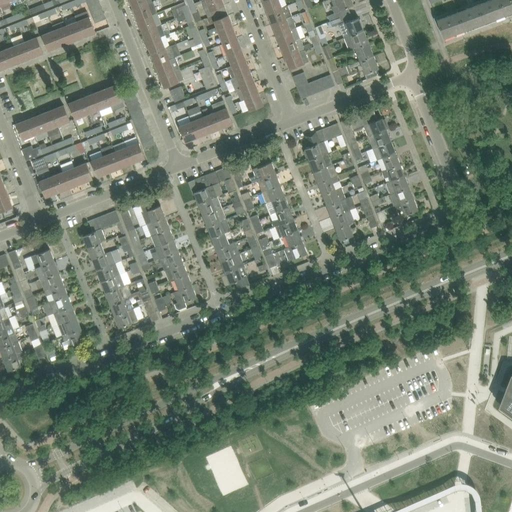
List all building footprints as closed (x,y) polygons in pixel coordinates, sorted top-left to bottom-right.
[(57,4),(55,0),(51,0),(52,1),(44,4),(45,9),(57,4)] [(152,1),(151,0),(129,0),(133,9),(147,3),(152,1)] [(213,16),(226,11),(224,6),(222,0),(205,0),(202,1),(208,18),(213,16)] [(281,6),(278,0),(266,0),(263,1),(267,13),(282,7),(281,6)] [(306,10),(301,0),(297,0),(296,1),(300,12),(306,10)] [(348,7),(353,5),(351,0),(336,0),(338,4),(332,7),(334,13),(328,16),(330,21),(350,13),(348,7)] [(484,22),(495,18),(487,0),(484,0),(477,3),(484,22)] [(487,0),(495,18),(505,14),(499,0),(487,0)] [(499,0),(505,14),(511,11),(511,4),(510,0),(499,0)] [(157,13),(152,1),(147,3),(133,9),(138,20),(152,15),(157,13)] [(102,8),(99,2),(88,6),(90,12),(102,8)] [(195,4),(189,6),(192,14),(198,12),(196,6),(201,4),(200,2),(195,4)] [(474,26),(484,22),(477,3),(467,7),(474,26)] [(175,18),(184,15),(189,13),(186,5),(172,10),(175,18)] [(272,24),(292,16),(287,5),(282,7),(267,13),(272,24)] [(457,10),(464,29),(474,26),(467,7),(457,10)] [(55,8),(47,11),(49,16),(57,13),(55,8)] [(104,13),(102,8),(90,12),(93,17),(104,13)] [(310,22),(306,10),(300,12),(305,24),(310,22)] [(447,14),(454,33),(464,29),(457,10),(447,14)] [(49,16),(47,11),(39,14),(41,19),(49,16)] [(96,33),(89,17),(87,11),(75,16),(77,21),(78,21),(84,37),(96,33)] [(232,26),(228,15),(226,11),(213,16),(214,20),(217,26),(208,30),(208,31),(210,34),(218,31),(219,32),(232,26)] [(23,12),(15,15),(17,20),(25,17),(23,12)] [(106,19),(104,13),(93,17),(95,23),(106,19)] [(161,24),(157,13),(152,15),(138,20),(142,31),(161,24)] [(189,13),(184,15),(187,23),(192,21),(189,13)] [(353,19),(350,13),(330,21),(332,26),(332,27),(339,24),(344,37),(344,38),(364,30),(358,17),(353,19)] [(454,33),(447,14),(437,18),(444,37),(454,33)] [(17,20),(15,15),(6,18),(8,23),(17,20)] [(84,37),(78,21),(77,21),(75,16),(64,20),(64,21),(66,26),(72,42),(79,39),(84,37)] [(276,35),(296,27),(292,16),(272,24),(276,35)] [(26,19),(18,23),(19,27),(28,24),(26,19)] [(72,42),(66,26),(64,21),(52,26),(54,30),(60,46),(65,45),(72,42)] [(19,27),(18,23),(9,26),(11,31),(19,27)] [(147,43),(165,35),(161,24),(142,31),(147,43)] [(237,37),(232,26),(219,32),(223,43),(237,37)] [(195,27),(190,29),(193,38),(198,36),(195,27)] [(300,39),(296,27),(276,35),(281,46),(295,41),(300,39)] [(199,30),(202,38),(208,36),(205,28),(199,30)] [(60,46),(54,30),(42,35),(48,51),(60,46)] [(369,43),(364,30),(344,38),(349,51),(355,48),(369,43)] [(170,46),(165,35),(147,43),(151,54),(170,46)] [(194,39),(189,41),(191,48),(201,44),(198,36),(193,38),(194,39)] [(211,45),(208,36),(202,38),(206,47),(211,45)] [(319,44),(316,36),(310,38),(314,46),(319,44)] [(43,53),(37,37),(25,42),(31,58),(43,53)] [(241,49),(237,37),(223,43),(228,54),(241,49)] [(304,50),(302,44),(297,46),(295,41),(281,46),(285,58),(304,50)] [(31,58),(25,42),(13,46),(20,62),(31,58)] [(373,55),(369,43),(355,48),(360,61),(373,55)] [(322,53),(319,44),(314,46),(317,55),(322,53)] [(20,62),(13,46),(2,51),(2,50),(1,50),(8,67),(20,62)] [(171,46),(170,46),(151,54),(155,65),(175,57),(171,46)] [(197,52),(201,60),(207,58),(204,49),(197,52)] [(246,60),(241,49),(228,54),(232,65),(246,60)] [(289,69),(309,61),(304,50),(285,58),(289,69)] [(379,68),(373,55),(360,61),(365,74),(379,68)] [(174,71),(179,68),(175,57),(155,65),(160,76),(174,71)] [(218,85),(207,58),(201,60),(204,68),(199,70),(207,89),(218,85)] [(220,68),(216,58),(211,60),(214,70),(220,68)] [(250,71),(246,60),(232,65),(234,71),(230,73),(232,78),(236,77),(250,71)] [(346,66),(338,69),(338,70),(332,72),(337,84),(343,82),(341,77),(349,74),(346,66)] [(178,82),(174,71),(160,76),(164,87),(178,82)] [(255,83),(250,71),(236,77),(232,78),(231,79),(235,90),(241,88),(255,83)] [(306,77),(304,72),(292,76),(295,82),(306,77)] [(335,85),(330,74),(325,76),(329,88),(335,85)] [(329,88),(325,76),(319,78),(324,90),(329,88)] [(308,83),(306,77),(295,82),(297,87),(302,85),(308,83)] [(324,90),(319,78),(314,81),(318,92),(324,90)] [(228,89),(225,81),(220,82),(223,91),(228,89)] [(314,81),(308,83),(312,94),(318,92),(314,81)] [(259,94),(255,83),(241,88),(245,99),(259,94)] [(312,94),(308,83),(302,85),(307,96),(312,94)] [(122,100),(116,85),(116,84),(104,89),(110,105),(122,100)] [(307,96),(302,85),(297,87),(301,99),(307,96)] [(184,91),(181,86),(170,90),(172,96),(184,91)] [(136,94),(133,88),(122,92),(124,98),(136,94)] [(110,105),(104,89),(92,94),(99,110),(110,105)] [(215,89),(207,92),(209,97),(217,94),(215,89)] [(172,96),(174,102),(186,97),(184,91),(172,96)] [(209,97),(207,92),(199,95),(201,100),(209,97)] [(99,110),(92,94),(81,98),(87,114),(98,110),(99,110)] [(138,100),(136,94),(124,98),(127,104),(138,100)] [(263,105),(259,94),(245,99),(249,110),(263,105)] [(231,96),(225,98),(229,106),(234,104),(231,96)] [(87,114),(81,98),(69,103),(75,119),(87,114)] [(193,103),(192,98),(184,101),(185,106),(193,103)] [(140,105),(138,100),(127,104),(129,110),(140,105)] [(233,123),(226,107),(225,104),(223,100),(212,104),(215,112),(221,128),(233,123)] [(185,106),(184,101),(175,104),(177,109),(185,106)] [(237,111),(234,104),(229,106),(232,113),(237,111)] [(70,121),(64,105),(52,110),(58,126),(59,126),(70,121)] [(142,111),(140,105),(129,110),(131,114),(131,115),(142,111)] [(385,119),(383,120),(382,118),(377,120),(373,109),(348,119),(347,119),(341,122),(350,144),(357,142),(353,131),(364,126),(368,137),(387,130),(386,129),(385,125),(387,124),(385,119)] [(52,110),(40,114),(49,136),(49,137),(61,132),(58,126),(52,110)] [(145,116),(142,111),(131,115),(132,119),(133,121),(145,116)] [(203,117),(202,113),(201,111),(189,115),(191,121),(198,137),(209,133),(203,117)] [(221,128),(215,112),(203,117),(209,133),(221,128)] [(49,136),(40,114),(28,119),(35,135),(37,141),(49,136)] [(147,122),(145,116),(133,121),(135,126),(147,122)] [(35,135),(28,119),(17,123),(23,139),(35,135)] [(198,137),(191,121),(179,126),(186,142),(198,137)] [(149,127),(147,122),(135,126),(137,132),(149,127)] [(342,134),(338,123),(332,125),(337,136),(342,134)] [(337,136),(332,125),(327,128),(331,139),(337,136)] [(101,126),(93,129),(95,134),(103,131),(101,126)] [(151,133),(149,127),(137,132),(140,137),(151,133)] [(331,139),(327,128),(321,130),(325,141),(331,139)] [(325,141),(321,130),(316,132),(320,143),(324,141),(325,141)] [(391,141),(387,130),(368,137),(373,149),(391,141)] [(309,160),(328,153),(328,152),(324,141),(320,143),(316,132),(305,136),(310,147),(305,149),(306,150),(304,151),(304,152),(305,156),(306,156),(308,156),(309,160)] [(104,133),(96,136),(98,141),(106,138),(104,133)] [(153,138),(151,133),(140,137),(142,143),(153,138)] [(347,145),(342,134),(337,136),(341,147),(347,145)] [(98,141),(96,136),(88,140),(90,144),(98,141)] [(156,144),(153,138),(142,143),(144,148),(156,144)] [(391,141),(373,149),(377,160),(383,158),(396,153),(391,141)] [(145,158),(138,142),(127,146),(133,163),(145,158)] [(361,153),(360,148),(357,142),(350,144),(354,156),(361,153)] [(42,154),(41,149),(39,147),(33,149),(32,145),(22,149),(26,161),(42,154)] [(75,145),(67,148),(69,153),(77,150),(75,145)] [(133,163),(127,146),(115,151),(121,167),(133,163)] [(69,153),(67,148),(59,151),(61,156),(69,153)] [(121,167),(115,151),(103,155),(110,172),(121,167)] [(57,157),(55,152),(44,157),(46,162),(57,157)] [(333,164),(328,153),(309,160),(314,172),(333,164)] [(400,164),(396,153),(383,158),(387,169),(400,164)] [(110,172),(103,155),(91,160),(98,177),(110,172)] [(48,167),(46,162),(44,157),(41,158),(32,161),(36,172),(38,171),(48,167)] [(354,165),(351,157),(344,160),(347,168),(354,165)] [(242,168),(239,161),(230,165),(237,181),(243,179),(240,169),(242,168)] [(255,175),(250,177),(252,183),(257,181),(276,173),(271,161),(253,169),(255,175)] [(93,179),(86,163),(75,167),(81,183),(93,179)] [(318,183),(337,176),(337,175),(338,175),(333,164),(314,172),(318,183)] [(370,176),(368,171),(366,164),(359,167),(363,179),(370,176)] [(387,169),(381,171),(384,178),(388,177),(390,181),(404,175),(400,164),(387,169)] [(232,178),(227,166),(222,168),(226,180),(232,178)] [(81,183),(75,167),(63,172),(69,188),(81,183)] [(226,180),(222,168),(216,170),(221,182),(224,181),(226,180)] [(221,182),(216,170),(211,173),(215,184),(218,183),(221,182)] [(69,188),(63,172),(51,176),(57,192),(69,188)] [(215,184),(211,173),(205,175),(210,186),(215,184)] [(280,185),(276,173),(257,181),(262,192),(280,185)] [(218,196),(213,185),(210,186),(205,175),(188,182),(192,192),(194,192),(199,204),(218,196)] [(404,175),(390,181),(386,183),(390,194),(409,187),(404,175)] [(57,192),(51,176),(39,181),(46,197),(57,192)] [(335,189),(333,183),(339,181),(337,176),(318,183),(323,194),(335,189)] [(233,181),(225,184),(229,192),(236,189),(233,181)] [(0,198),(8,195),(4,184),(0,185),(0,198)] [(285,196),(280,185),(262,192),(266,203),(285,196)] [(342,187),(335,190),(335,189),(323,194),(327,206),(346,198),(345,198),(346,197),(342,187)] [(413,198),(409,187),(390,194),(389,194),(393,206),(400,203),(413,198)] [(240,201),(238,196),(236,190),(230,193),(231,196),(234,194),(235,197),(231,198),(233,203),(240,201)] [(0,211),(13,207),(8,195),(0,198),(0,211)] [(222,208),(218,196),(199,204),(203,215),(222,208)] [(289,207),(285,196),(266,203),(271,215),(276,213),(289,207)] [(385,196),(379,199),(379,198),(372,201),(374,206),(387,201),(385,196)] [(332,217),(350,210),(346,199),(346,198),(327,206),(332,217)] [(418,210),(413,198),(400,203),(405,215),(418,210)] [(166,217),(161,205),(156,207),(153,200),(141,204),(143,211),(142,212),(147,224),(166,217)] [(125,206),(119,209),(123,218),(126,225),(133,222),(130,215),(126,206),(125,206)] [(294,219),(289,207),(276,213),(278,218),(271,221),(273,227),(275,226),(294,219)] [(208,226),(226,219),(225,218),(226,217),(222,208),(203,215),(208,226)] [(121,221),(116,210),(111,212),(115,223),(121,221)] [(355,221),(350,210),(332,217),(336,228),(349,224),(349,223),(355,221)] [(388,221),(385,212),(384,210),(381,211),(376,213),(380,224),(388,221)] [(115,223),(111,212),(105,214),(110,225),(115,223)] [(110,225),(105,214),(100,216),(104,227),(110,225)] [(378,225),(374,216),(373,214),(366,217),(370,228),(378,225)] [(104,227),(100,216),(94,218),(99,230),(102,228),(104,227)] [(151,236),(170,228),(166,217),(147,224),(151,236)] [(106,240),(102,228),(99,230),(94,218),(89,220),(93,231),(83,235),(88,247),(101,242),(106,240)] [(231,231),(226,219),(208,226),(212,238),(225,233),(231,231)] [(264,231),(261,224),(259,219),(252,222),(257,233),(264,231)] [(298,230),(294,219),(275,226),(279,236),(279,237),(286,235),(298,230)] [(353,235),(349,224),(336,228),(341,240),(353,235)] [(174,240),(170,228),(151,236),(156,247),(174,240)] [(140,240),(138,235),(135,229),(128,232),(133,243),(140,240)] [(303,241),(298,230),(286,235),(290,246),(303,241)] [(229,244),(225,233),(212,238),(216,249),(229,244)] [(258,246),(256,241),(254,234),(247,237),(249,244),(251,249),(258,246)] [(130,244),(128,239),(126,235),(119,238),(123,247),(130,244)] [(144,251),(141,245),(140,240),(133,243),(137,254),(144,251)] [(179,251),(174,240),(156,247),(160,258),(179,251)] [(303,241),(290,246),(284,249),(289,260),(307,253),(303,241)] [(105,254),(101,242),(88,247),(93,259),(105,254)] [(232,250),(237,248),(235,242),(229,244),(216,249),(221,261),(234,255),(232,250)] [(31,256),(35,265),(36,268),(55,260),(50,248),(31,256)] [(22,266),(16,249),(8,252),(15,268),(22,266)] [(97,270),(116,263),(111,251),(105,254),(93,259),(97,270)] [(141,266),(149,263),(144,251),(137,254),(141,266)] [(183,262),(179,251),(160,258),(165,270),(183,262)] [(10,264),(6,253),(0,255),(4,267),(10,264)] [(238,267),(244,265),(240,253),(234,255),(221,261),(225,272),(238,267)] [(277,265),(275,260),(273,254),(266,256),(270,268),(277,265)] [(59,272),(55,260),(36,268),(41,279),(59,272)] [(188,274),(183,262),(165,270),(169,281),(175,278),(175,279),(188,274)] [(120,274),(116,263),(110,265),(97,270),(101,281),(120,274)] [(243,278),(238,267),(225,272),(230,283),(235,281),(237,287),(249,283),(246,277),(243,278)] [(64,283),(59,272),(41,279),(45,291),(64,283)] [(125,285),(120,274),(101,281),(106,293),(125,285)] [(192,285),(188,274),(175,279),(179,290),(192,285)] [(148,289),(143,278),(136,281),(140,292),(141,292),(148,289)] [(68,295),(64,283),(45,291),(47,296),(52,294),(54,300),(68,295)] [(130,290),(128,284),(125,285),(106,293),(110,304),(129,297),(127,291),(130,290)] [(197,297),(192,285),(179,290),(174,292),(178,302),(175,304),(176,308),(179,309),(186,306),(184,302),(197,297)] [(152,301),(148,289),(141,292),(145,304),(152,301)] [(38,306),(36,302),(34,295),(26,298),(31,309),(38,306)] [(73,306),(68,295),(50,302),(54,313),(73,306)] [(133,308),(129,297),(110,304),(115,316),(133,308)] [(166,308),(165,304),(162,297),(155,300),(159,311),(166,308)] [(159,318),(152,301),(145,304),(152,321),(159,318)] [(33,314),(44,310),(45,307),(44,304),(38,306),(31,309),(33,314)] [(0,321),(10,318),(5,306),(0,308),(0,321)] [(28,310),(26,306),(16,309),(15,311),(17,315),(21,313),(28,310)] [(77,317),(73,306),(54,313),(59,325),(77,317)] [(138,320),(133,308),(115,316),(119,327),(138,320)] [(82,329),(77,317),(59,325),(63,336),(82,329)] [(0,334),(14,329),(10,318),(0,321),(0,334)] [(37,333),(35,328),(33,324),(26,326),(30,336),(37,333)] [(0,347),(18,340),(14,329),(0,334),(0,347)] [(86,340),(82,329),(63,336),(65,341),(67,340),(70,348),(74,347),(73,345),(86,340)] [(19,341),(18,340),(0,347),(0,348),(4,359),(23,352),(22,349),(19,341)] [(46,355),(44,350),(41,344),(34,347),(38,358),(46,355)] [(56,352),(54,347),(54,346),(46,349),(48,355),(56,352)] [(22,365),(19,359),(25,357),(23,352),(4,359),(9,371),(22,365)] [(511,374),(500,405),(511,413),(511,374)]
